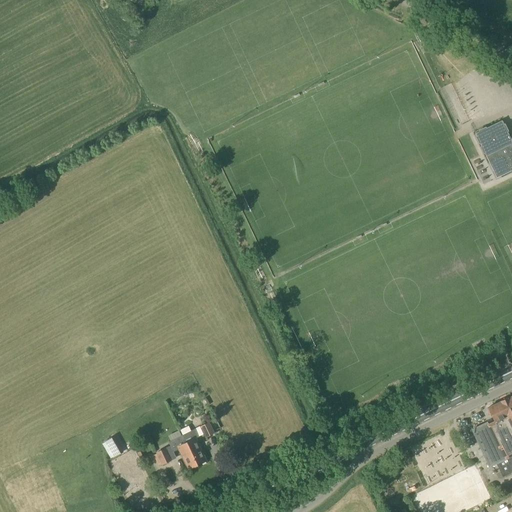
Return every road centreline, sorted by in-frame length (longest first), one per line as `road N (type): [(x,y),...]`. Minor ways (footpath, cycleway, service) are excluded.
road 1 (primary): [(219,511),(511,371)]
road 2 (unclassified): [(300,511),(368,455),(511,386)]
road 3 (unclassified): [(511,54),(402,0)]
